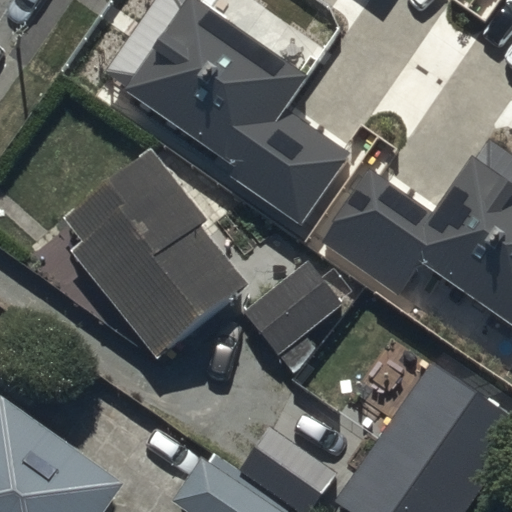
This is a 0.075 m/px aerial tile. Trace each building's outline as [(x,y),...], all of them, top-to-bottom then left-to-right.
[(310,76),(199,0),(188,0),(126,90),(237,166),(230,177),(301,225),(351,153),(287,108),(310,76)] [(86,245),(75,253),(161,363),(254,291),(207,232),(215,226),(159,154),(70,223),(86,245)] [(511,184),(471,156),(431,213),(369,170),(321,239),(399,293),(420,263),(511,327),(511,184)] [(311,265),(247,314),(295,375),(320,356),(306,338),(344,309),(311,265)] [(338,511),(477,511),(511,460),(511,415),(431,360),(331,507),(338,511)] [(112,511),(129,490),(3,400),(0,403),(0,511),(112,511)] [(310,511),(355,449),(289,403),(241,471),(300,511),(310,511)] [(280,511),(202,460),(173,504),(184,511),(280,511)]
